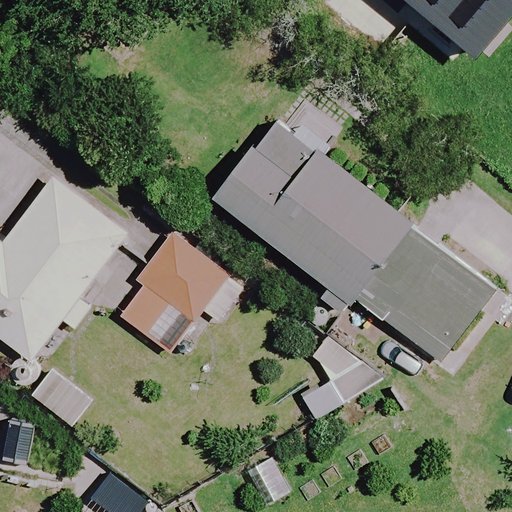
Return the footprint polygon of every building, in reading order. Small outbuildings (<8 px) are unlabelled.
[(507,294),(287,118),(222,199),(441,375),(507,294)] [(32,213),(3,192),(0,197),(0,334),(37,362),(67,321),(80,330),(95,310),(82,300),(132,233),(58,178),(32,213)] [(248,289),(180,239),(123,317),(173,353),(203,312),(221,325),(248,289)] [(388,380),(330,334),(313,359),(333,376),(298,397),(316,425),(388,380)] [(98,400),(56,369),(35,397),(77,429),(98,400)]
